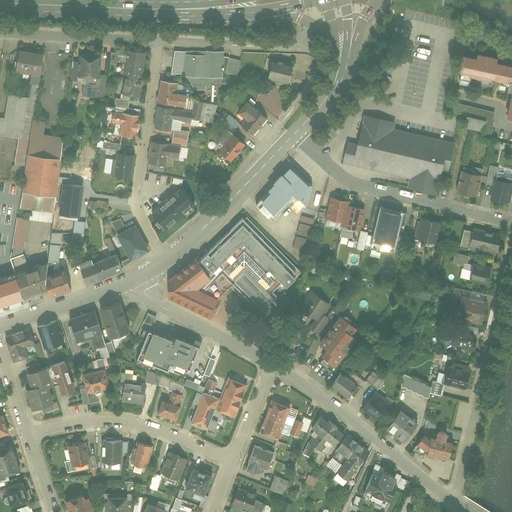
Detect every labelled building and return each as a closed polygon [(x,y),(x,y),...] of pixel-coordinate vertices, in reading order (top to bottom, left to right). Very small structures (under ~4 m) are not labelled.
[(112,95),(111,102),(124,104),(126,95),(135,96),(142,49),(122,46),(122,51),(107,48),(105,61),(114,63),(114,59),(121,60),(116,95),(112,95)] [(472,55),(459,52),(455,70),(505,81),(504,88),(510,89),(504,115),(511,117),(511,63),(493,59),(494,54),(473,49),(472,55)] [(205,55),(184,54),(183,78),(224,79),(225,71),(237,75),(241,60),(225,56),(225,51),(205,50),(205,55)] [(44,55),(18,51),(15,71),(31,73),(30,82),(31,82),(40,83),(44,55)] [(96,56),(76,54),(76,58),(71,58),(69,77),(78,79),(79,74),(94,76),(96,56)] [(270,58),(266,76),(287,80),(291,62),(270,58)] [(157,78),(153,104),(182,106),(183,93),(171,92),(172,80),(157,78)] [(40,83),(31,82),(28,96),(22,139),(20,138),(16,165),(27,167),(34,119),(40,83)] [(1,117),(0,121),(0,135),(20,138),(22,139),(28,96),(9,93),(5,117),(1,117)] [(238,124),(248,133),(264,114),(244,97),(234,110),(243,118),(238,124)] [(491,133),(495,111),(451,102),(449,112),(466,115),(464,127),(491,133)] [(153,104),(152,125),(169,127),(169,118),(187,119),(188,107),(182,106),(153,104)] [(120,120),(117,133),(132,136),(136,113),(110,108),(108,118),(120,120)] [(224,119),(234,128),(238,123),(229,115),(224,119)] [(358,145),(348,143),(344,162),(410,178),(408,188),(425,192),(436,194),(440,174),(447,176),(454,144),(392,129),(394,122),(365,116),(364,123),(363,123),(358,145)] [(27,167),(22,207),(56,211),(66,137),(46,134),(48,121),(34,119),(27,167)] [(223,140),(216,148),(229,160),(244,142),(224,124),(216,134),(223,140)] [(111,149),(108,171),(127,174),(130,151),(118,149),(119,140),(100,138),(98,148),(111,149)] [(146,140),(145,162),(161,163),(162,154),(177,154),(177,142),(146,140)] [(288,161),(250,200),(268,217),(289,196),(302,208),(307,181),(288,161)] [(479,168),(460,163),(455,186),(473,191),(479,168)] [(508,182),(492,178),(487,196),(502,200),(508,182)] [(181,187),(151,211),(165,228),(195,204),(181,187)] [(350,202),(331,197),(324,223),(341,227),(339,236),(349,238),(351,231),(358,233),(365,209),(349,205),(350,202)] [(403,212),(380,207),(371,248),(394,253),(403,212)] [(191,253),(164,274),(165,290),(209,312),(215,294),(212,291),(228,278),(261,308),(272,299),(268,294),(273,291),(268,285),(278,276),(282,280),(291,273),(287,269),(291,266),(238,211),(192,255),(191,253)] [(313,224),(315,219),(302,215),(300,220),(313,224)] [(416,221),(412,219),(408,235),(419,238),(418,240),(431,244),(438,221),(418,216),(416,221)] [(10,259),(16,275),(28,271),(23,254),(29,219),(17,217),(10,259)] [(112,222),(117,232),(126,227),(121,217),(112,222)] [(150,251),(134,223),(126,227),(125,228),(117,232),(115,233),(131,261),(150,251)] [(297,233),(310,236),(312,226),(299,223),(297,233)] [(461,226),(456,244),(465,246),(466,241),(493,248),(498,231),(470,224),(469,228),(461,226)] [(52,234),(50,244),(59,245),(60,235),(52,234)] [(296,236),(293,247),(305,251),(308,240),(296,236)] [(50,244),(49,260),(57,261),(59,245),(50,244)] [(465,253),(452,249),(449,259),(463,263),(465,253)] [(112,251),(77,264),(83,281),(118,268),(112,251)] [(467,256),(461,277),(482,282),(488,262),(467,256)] [(44,291),(49,289),(45,277),(47,265),(39,268),(28,271),(16,275),(23,298),(44,291)] [(70,290),(64,271),(45,277),(49,289),(50,293),(51,296),(70,290)] [(0,309),(20,303),(24,302),(23,298),(16,275),(11,277),(0,280),(0,309)] [(476,323),(483,298),(466,294),(468,287),(451,282),(449,291),(457,293),(451,317),(476,323)] [(317,334),(328,316),(324,314),(331,303),(319,296),(316,300),(310,297),(301,310),(318,321),(312,330),(317,334)] [(115,298),(96,305),(107,335),(126,328),(115,298)] [(90,307),(65,315),(73,339),(87,334),(90,345),(102,341),(90,307)] [(144,320),(153,324),(156,317),(148,313),(144,320)] [(337,313),(317,340),(324,346),(319,353),(333,364),(354,337),(347,332),(353,325),(337,313)] [(56,321),(39,326),(47,350),(64,344),(56,321)] [(452,325),(448,341),(470,347),(473,336),(467,334),(468,329),(452,325)] [(30,328),(6,336),(14,363),(29,358),(25,346),(34,343),(30,328)] [(178,341),(176,344),(149,334),(139,362),(188,381),(200,349),(178,341)] [(60,358),(45,363),(51,380),(55,395),(70,390),(60,358)] [(448,362),(445,362),(441,376),(460,381),(463,366),(456,365),(457,360),(449,358),(448,362)] [(27,386),(21,388),(29,411),(49,404),(42,383),(51,380),(45,363),(22,371),(27,386)] [(100,364),(79,369),(83,388),(91,386),(92,390),(98,389),(97,384),(105,383),(100,364)] [(337,367),(327,382),(345,394),(355,380),(337,367)] [(366,379),(377,389),(384,382),(373,371),(366,379)] [(236,416),(248,383),(228,376),(219,398),(203,392),(191,425),(207,431),(216,409),(236,416)] [(440,380),(430,377),(426,389),(437,392),(440,380)] [(142,381),(121,379),(119,397),(141,399),(142,381)] [(159,397),(155,411),(173,417),(177,404),(174,403),(178,390),(169,387),(164,399),(159,397)] [(86,400),(83,388),(77,389),(80,401),(86,400)] [(372,388),(358,406),(376,419),(386,406),(378,400),(381,396),(372,388)] [(268,397),(262,412),(278,418),(284,403),(268,397)] [(397,406),(383,425),(401,439),(416,420),(397,406)] [(340,429),(317,411),(307,424),(313,428),(310,432),(308,431),(304,436),(317,446),(321,441),(318,439),(321,435),(330,442),(340,429)] [(222,414),(214,412),(212,419),(219,421),(222,414)] [(262,412),(256,428),(272,434),(278,418),(262,412)] [(299,419),(291,416),(286,429),(294,432),(299,419)] [(421,431),(412,442),(422,450),(444,455),(447,441),(442,439),(444,432),(433,429),(431,437),(429,436),(421,431)] [(366,447),(344,431),(332,447),(333,447),(328,454),(334,458),(340,452),(344,455),(333,470),(343,478),(366,447)] [(117,437),(101,437),(100,458),(116,458),(117,437)] [(82,438),(64,441),(68,460),(85,457),(82,438)] [(148,442),(135,439),(130,455),(133,455),(132,459),(139,462),(140,458),(143,458),(148,442)] [(268,447),(250,440),(242,463),(253,468),(255,461),(262,464),(268,447)] [(8,442),(0,444),(0,474),(17,469),(8,442)] [(302,453),(309,457),(315,446),(308,442),(302,453)] [(183,455),(165,448),(156,470),(174,477),(183,455)] [(191,463),(183,484),(202,491),(210,471),(191,463)] [(282,476),(271,471),(265,485),(276,490),(282,476)] [(381,477),(373,473),(363,494),(388,505),(397,484),(392,482),(395,476),(384,471),(381,477)] [(152,473),(149,488),(157,490),(161,474),(152,473)] [(309,474),(305,482),(314,486),(317,478),(309,474)] [(18,479),(0,484),(0,485),(5,503),(24,497),(18,479)] [(253,490),(233,483),(227,499),(247,506),(253,490)] [(78,489),(63,493),(68,511),(85,511),(83,506),(89,504),(86,490),(79,492),(78,489)] [(123,511),(123,492),(104,493),(104,511),(123,511)] [(159,511),(162,505),(144,499),(139,511),(159,511)]
